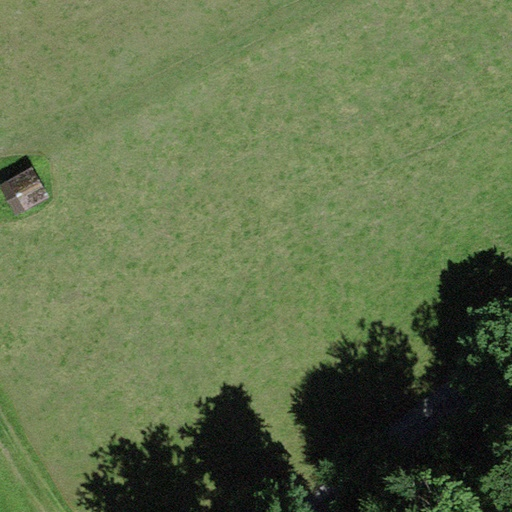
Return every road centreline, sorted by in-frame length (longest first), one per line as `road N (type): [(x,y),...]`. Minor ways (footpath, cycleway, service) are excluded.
road 1 (track): [(312,511),(511,381)]
road 2 (track): [(0,407),(59,511)]
